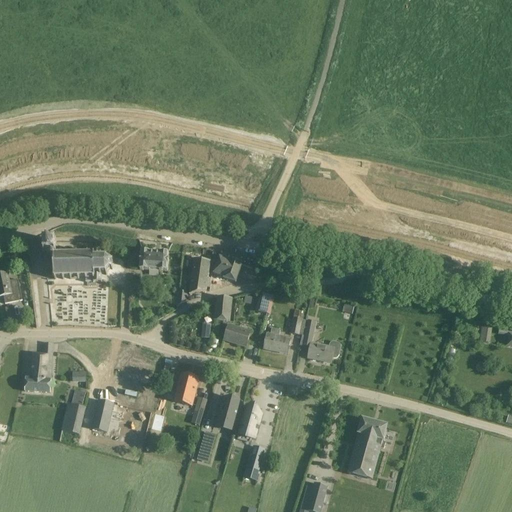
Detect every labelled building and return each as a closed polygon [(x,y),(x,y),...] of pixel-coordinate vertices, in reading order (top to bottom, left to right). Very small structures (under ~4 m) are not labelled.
[(57,242),(56,241),(54,242),(45,242),(44,241),(43,242),(44,243),(44,252),(43,254),(44,255),(45,253),(51,253),(50,254),(50,256),(52,257),(53,276),(52,276),(52,278),(54,278),(54,280),(56,280),(56,278),(70,278),(70,280),(72,280),(78,280),(79,280),(79,278),(85,278),(85,280),(86,280),(86,283),(92,283),(93,284),(94,283),(100,283),(102,284),(102,283),(101,282),(101,274),(105,274),(106,276),(108,275),(107,273),(110,270),(112,271),(113,269),(111,268),(111,263),(113,263),(112,261),(110,262),(106,259),(107,257),(106,256),(105,258),(101,258),(101,250),(102,249),(101,248),(100,249),(94,249),(93,248),(92,249),(86,249),(86,253),(85,253),(85,255),(79,255),(79,253),(77,253),(71,253),(70,253),(70,255),(55,255),(55,254),(56,254),(57,253),(56,252),(55,243),(57,242)] [(149,252),(141,251),(141,259),(140,258),(140,264),(140,271),(148,271),(159,271),(159,272),(167,272),(168,265),(169,260),(168,260),(168,253),(160,253),(149,252)] [(230,260),(219,257),(214,274),(224,277),(224,279),(236,283),(242,263),(230,260)] [(210,262),(194,260),(189,295),(190,296),(206,292),(210,262)] [(9,282),(8,273),(0,274),(0,297),(3,297),(5,305),(22,301),(18,280),(9,282)] [(179,293),(177,308),(187,303),(188,293),(179,293)] [(260,294),(256,312),(269,315),(271,307),(273,297),(260,294)] [(232,299),(217,298),(215,321),(229,322),(232,299)] [(344,305),(342,313),(352,315),(354,307),(344,305)] [(14,320),(12,307),(5,308),(7,321),(14,320)] [(295,311),(294,318),(303,320),(304,313),(295,311)] [(299,335),(302,336),(305,321),(303,320),(294,318),(290,334),(299,336),(299,335)] [(305,321),(302,336),(305,337),(313,338),(317,323),(305,321)] [(202,325),(201,338),(209,339),(210,326),(202,325)] [(251,333),(228,326),(224,341),(246,348),(251,333)] [(280,331),(272,329),(270,335),(267,335),(264,350),(287,354),(287,355),(287,354),(290,339),(279,337),(280,331)] [(308,358),(308,359),(309,359),(331,364),(332,359),(334,359),(336,359),(338,358),(338,356),(340,350),(340,349),(340,346),(339,344),(337,343),(334,343),(332,343),(330,344),(329,346),(328,348),(312,344),(311,344),(310,349),(308,358)] [(53,345),(44,344),(43,356),(27,354),(24,392),(49,394),(53,345)] [(200,379),(182,374),(174,403),(192,408),(200,379)] [(102,385),(99,402),(125,406),(124,408),(148,412),(151,393),(102,385)] [(85,393),(74,391),(71,405),(68,404),(61,431),(62,432),(59,443),(76,447),(79,436),(80,436),(86,409),(82,408),(85,393)] [(224,398),(216,427),(222,428),(223,423),(234,426),(232,431),(233,431),(241,402),(233,400),(233,399),(232,400),(224,398)] [(111,408),(97,404),(90,432),(104,436),(111,408)] [(196,406),(192,418),(203,421),(206,409),(196,406)] [(247,406),(239,435),(240,435),(241,430),(245,431),(244,436),(254,439),(261,415),(255,414),(256,410),(256,409),(247,406)] [(274,442),(279,419),(274,417),(269,441),(274,442)] [(387,426),(362,419),(358,434),(358,435),(348,474),(372,480),(383,441),(387,426)] [(205,433),(199,454),(210,457),(216,436),(205,433)] [(251,451),(243,478),(257,482),(260,474),(258,473),(264,450),(254,447),(253,452),(251,451)] [(314,484),(306,511),(320,511),(328,488),(314,484)]
